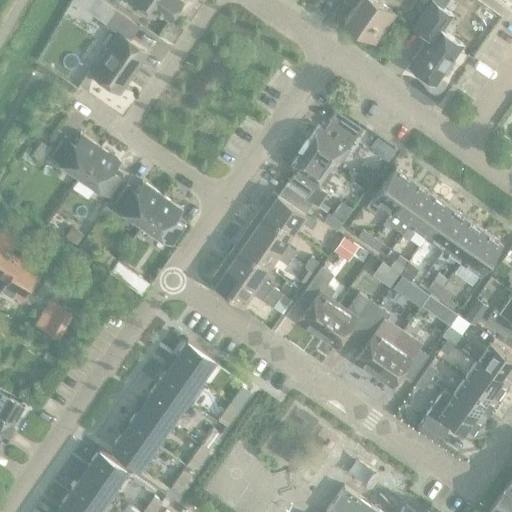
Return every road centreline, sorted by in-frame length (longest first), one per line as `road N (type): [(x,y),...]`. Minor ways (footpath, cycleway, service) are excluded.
road 1 (residential): [(171,280),(472,485),(511,430)]
road 2 (residential): [(15,511),(171,280)]
road 3 (residential): [(228,201),(331,53)]
road 4 (residential): [(220,0),(126,133)]
road 5 (residential): [(463,148),(331,53)]
road 6 (residential): [(228,201),(126,133)]
